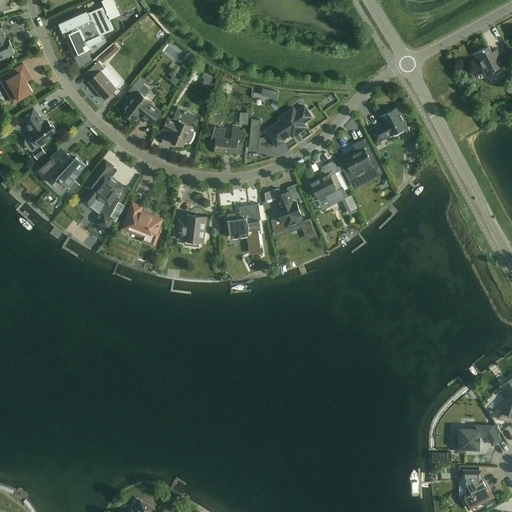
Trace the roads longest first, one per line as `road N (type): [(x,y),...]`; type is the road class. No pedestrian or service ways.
road 1 (residential): [(408,64),(365,94),(322,141),(264,173),(211,177),(166,165),(115,136),(76,97),(29,0)]
road 2 (tertiary): [(511,258),(408,64)]
